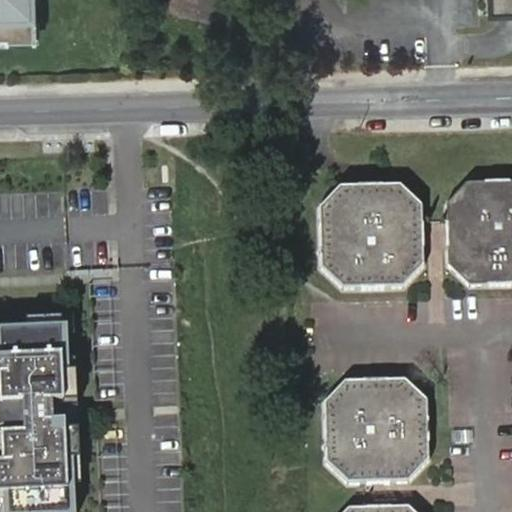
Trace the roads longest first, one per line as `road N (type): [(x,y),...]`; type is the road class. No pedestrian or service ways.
road 1 (residential): [(0,112),(511,97)]
road 2 (unknown): [(478,328),(318,334)]
road 3 (unknown): [(424,24),(407,19),(354,30),(312,0)]
